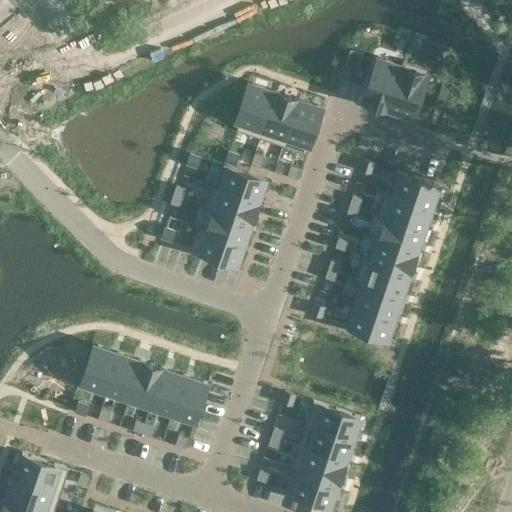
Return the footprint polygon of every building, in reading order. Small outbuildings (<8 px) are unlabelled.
[(3,0),(0,0),(0,21),(13,11),(3,0)] [(23,38),(11,44),(15,53),(27,47),(23,38)] [(377,55),(362,98),(387,107),(403,59),(402,58),(401,63),(377,55)] [(403,59),(387,107),(412,115),(428,67),(403,59)] [(345,64),(341,73),(351,77),(355,68),(345,64)] [(251,81),(235,128),(261,137),(277,90),(251,81)] [(277,90),(261,137),(284,145),(299,98),(277,90)] [(437,96),(434,105),(443,108),(447,99),(437,96)] [(299,98),(284,145),(306,152),(322,105),(299,98)] [(228,150),(224,160),(234,163),(237,153),(228,150)] [(190,152),(186,162),(196,165),(199,155),(190,152)] [(254,152),(251,162),(260,165),(263,155),(254,152)] [(363,158),(360,167),(369,171),(372,161),(363,158)] [(211,182),(211,183),(258,199),(265,178),(223,164),(216,184),(211,182)] [(290,164),(287,174),(296,177),(299,167),(290,164)] [(384,189),(384,190),(431,206),(439,184),(396,169),(388,190),(384,189)] [(205,202),(204,204),(251,220),(258,199),(211,183),(205,202)] [(176,184),(172,193),(182,196),(185,187),(176,184)] [(384,190),(376,212),(424,228),(431,206),(384,190)] [(172,193),(169,202),(179,205),(182,196),(172,193)] [(352,194),(349,202),(359,206),(362,197),(352,194)] [(349,202),(346,211),(356,215),(359,206),(349,202)] [(200,204),(194,222),(197,223),(197,224),(244,240),(251,220),(204,204),(200,203),(200,204)] [(374,234),(374,235),(417,249),(424,228),(376,212),(376,213),(385,216),(378,235),(374,234)] [(197,224),(190,246),(237,261),(244,240),(197,224)] [(164,226),(161,236),(170,239),(174,229),(164,226)] [(362,254),(362,255),(409,271),(417,249),(374,235),(366,255),(362,254)] [(338,236),(334,246),(344,249),(347,240),(338,236)] [(362,255),(354,276),(402,293),(409,271),(362,255)] [(330,258),(327,267),(337,271),(340,262),(330,258)] [(327,267),(324,276),(334,279),(337,271),(327,267)] [(359,279),(351,300),(394,314),(402,293),(354,276),(354,277),(359,279)] [(351,300),(344,322),(386,337),(394,314),(351,300)] [(314,302),(311,311),(321,314),(324,306),(314,302)] [(97,343),(84,381),(90,383),(92,384),(107,389),(120,351),(105,346),(102,345),(97,343)] [(120,351),(107,389),(116,392),(119,393),(129,397),(142,359),(132,355),(129,354),(120,351)] [(142,359),(129,397),(151,404),(164,366),(142,359)] [(164,366),(151,404),(172,411),(185,373),(164,366)] [(185,373),(172,411),(194,419),(207,381),(185,373)] [(284,390),(282,399),(291,402),(294,393),(284,390)] [(78,400),(75,410),(84,413),(87,403),(78,400)] [(313,400),(305,422),(352,438),(360,415),(313,400)] [(101,407),(98,416),(104,419),(107,420),(110,410),(101,407)] [(135,418),(132,428),(141,431),(145,421),(135,418)] [(145,421),(141,431),(150,434),(153,424),(145,421)] [(305,422),(298,444),(345,460),(352,438),(305,422)] [(274,426),(271,435),(280,438),(283,429),(274,426)] [(178,433),(175,443),(184,446),(187,436),(178,433)] [(271,435),(268,443),(277,447),(280,438),(271,435)] [(298,444),(290,465),(337,481),(345,460),(298,444)] [(21,451),(14,474),(61,490),(68,467),(21,451)] [(295,468),(287,490),(330,504),(337,481),(290,465),(290,466),(295,468)] [(259,468),(256,478),(266,481),(269,472),(259,468)] [(80,471),(77,481),(88,485),(91,475),(80,471)] [(14,474),(6,495),(53,511),(61,490),(14,474)] [(6,495),(0,511),(53,511),(6,495)]
